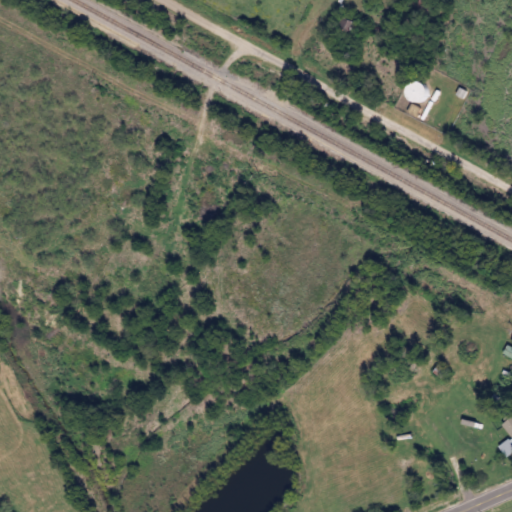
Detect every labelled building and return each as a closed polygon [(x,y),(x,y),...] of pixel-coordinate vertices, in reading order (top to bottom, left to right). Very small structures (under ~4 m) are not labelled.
[(433,16),(416,10),(419,0),(422,0),(437,5),(433,16)] [(352,32),(339,26),(344,16),(357,22),(352,32)] [(432,82),(429,102),(408,99),(411,79),(432,82)] [(217,211),(198,202),(210,177),(228,186),(217,211)] [(435,425),(422,414),(444,390),(461,405),(452,415),(447,411),(435,425)] [(511,434),(503,422),(511,416),(511,434)]
